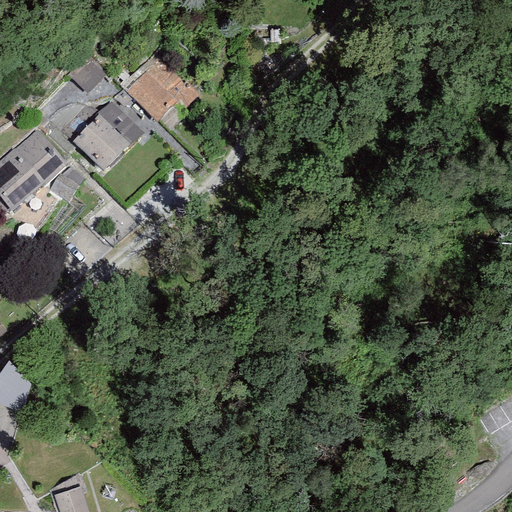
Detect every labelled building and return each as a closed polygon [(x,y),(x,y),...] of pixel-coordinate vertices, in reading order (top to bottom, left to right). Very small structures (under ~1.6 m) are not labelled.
[(160,61),(126,93),(157,125),(180,101),(186,108),(199,96),(190,87),(185,87),(160,61)] [(98,118),(72,144),(103,175),(143,135),(111,103),(97,117),(98,118)] [(37,133),(0,165),(0,200),(12,215),(67,167),(37,133)] [(10,362),(0,377),(0,398),(24,415),(44,386),(10,362)] [(89,511),(80,485),(53,495),(59,511),(89,511)]
